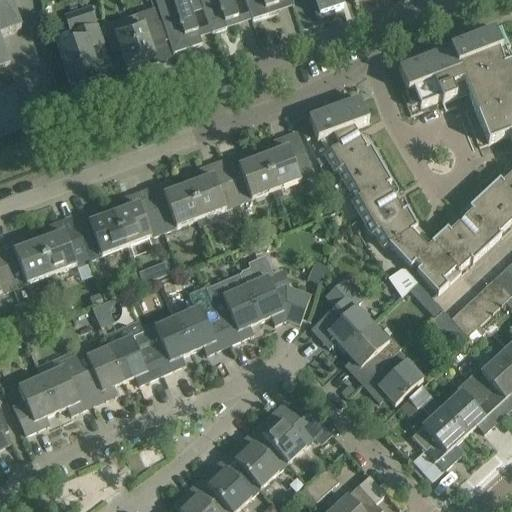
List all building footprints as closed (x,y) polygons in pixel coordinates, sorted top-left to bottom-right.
[(0,0),(0,73),(10,70),(0,44),(0,39),(21,32),(9,0),(0,0)] [(202,46),(189,5),(198,2),(197,0),(163,0),(155,3),(162,24),(168,43),(173,56),(202,46)] [(238,20),(231,0),(197,0),(198,2),(200,2),(211,37),(212,36),(212,35),(227,30),(225,24),(238,20)] [(276,0),(243,0),(252,23),(253,23),(252,22),(268,16),(266,11),(279,6),(276,0)] [(314,0),(315,2),(312,4),(318,21),(331,16),(330,13),(341,10),(337,0),(314,0)] [(57,50),(64,71),(71,90),(99,80),(90,51),(103,46),(91,10),(64,19),(73,45),(57,50)] [(168,43),(162,24),(159,25),(154,11),(137,16),(137,17),(100,30),(104,42),(107,41),(112,55),(120,53),(126,71),(155,61),(151,49),(165,44),(168,43)] [(511,144),(511,66),(504,69),(498,55),(510,50),(500,32),(450,52),(451,55),(441,59),(439,56),(399,71),(408,94),(413,92),(421,110),(441,102),(443,106),(469,96),(488,147),(510,138),(511,144)] [(325,156),(326,158),(358,139),(353,130),(369,125),(360,101),(309,120),(317,143),(323,141),(330,153),(325,156)] [(263,160),(279,201),(284,199),(281,192),(314,180),(297,135),(273,144),(277,155),(263,160)] [(411,270),(415,266),(422,246),(411,234),(417,231),(404,207),(400,210),(390,193),(394,190),(367,145),(363,147),(358,139),(326,158),(335,175),(338,173),(355,201),(352,203),(372,236),(374,235),(383,250),(389,247),(411,270)] [(222,164),(239,208),(272,195),(274,202),(279,201),(263,160),(250,165),(246,155),(222,164)] [(189,188),(204,229),(209,227),(206,220),(239,208),(222,164),(198,173),(202,183),(189,188)] [(422,246),(415,266),(420,271),(417,274),(439,298),(461,277),(458,274),(471,262),(473,265),(501,239),(499,236),(511,223),(511,176),(507,182),(504,179),(465,214),(468,218),(454,231),(451,228),(432,245),(429,242),(429,243),(422,246)] [(147,192),(164,236),(197,224),(199,231),(204,229),(189,188),(175,194),(171,183),(147,192)] [(114,216),(127,250),(164,236),(147,192),(123,201),(127,212),(114,216)] [(72,220),(90,264),(127,250),(114,216),(100,222),(96,211),(72,220)] [(39,245),(52,278),(90,264),(72,220),(48,229),(52,240),(39,245)] [(0,247),(0,254),(15,292),(52,278),(39,245),(25,250),(21,239),(0,247)] [(15,292),(0,254),(0,310),(5,309),(1,297),(15,292)] [(242,276),(240,277),(261,326),(271,322),(274,329),(287,323),(300,328),(307,310),(311,298),(290,290),(282,272),(273,276),(265,259),(248,266),(250,271),(241,274),(242,276)] [(511,266),(452,323),(452,324),(453,326),(466,340),(468,341),(505,306),(506,306),(510,301),(511,300),(511,266)] [(399,273),(385,282),(392,291),(408,278),(404,273),(399,273)] [(205,289),(204,290),(230,348),(253,338),(250,331),(261,326),(240,277),(206,292),(205,289)] [(161,284),(165,292),(175,287),(172,279),(161,284)] [(336,346),(344,354),(372,328),(355,311),(358,308),(339,286),(325,299),(336,310),(312,332),(330,352),(336,346)] [(417,287),(409,295),(434,321),(443,313),(417,287)] [(196,312),(177,320),(193,355),(203,351),(206,359),(230,348),(204,290),(189,296),(196,312)] [(100,296),(90,300),(93,309),(101,306),(103,305),(104,305),(100,296)] [(93,309),(91,310),(96,320),(107,315),(103,305),(101,306),(93,309)] [(452,323),(446,316),(436,325),(443,332),(452,324),(452,323)] [(45,317),(33,322),(37,331),(49,326),(45,317)] [(156,323),(141,329),(163,379),(185,369),(182,360),(193,355),(177,320),(158,328),(156,323)] [(109,350),(125,385),(135,381),(138,389),(163,379),(141,329),(140,330),(138,324),(104,339),(109,350)] [(466,340),(453,326),(447,332),(460,346),(466,340)] [(345,369),(362,387),(401,351),(392,341),(388,346),(372,328),(344,354),(352,363),(345,369)] [(511,347),(500,359),(511,372),(511,347)] [(86,354),(73,360),(95,409),(117,399),(114,390),(125,385),(109,350),(88,359),(86,354)] [(401,351),(362,387),(380,407),(387,400),(395,409),(422,384),(405,365),(407,363),(398,354),(402,351),(401,351)] [(484,400),(483,400),(502,421),(511,411),(511,372),(500,359),(483,373),(481,370),(468,382),(470,385),(484,400)] [(63,371),(42,380),(57,415),(67,411),(71,420),(95,409),(73,360),(60,365),(63,371)] [(57,415),(42,380),(18,391),(24,405),(13,411),(25,440),(50,429),(46,420),(57,415)] [(502,421),(483,400),(484,400),(470,385),(468,382),(455,394),(458,397),(440,413),(465,440),(476,429),(484,438),(502,421)] [(350,387),(342,394),(348,400),(356,393),(350,387)] [(402,410),(408,417),(414,411),(417,414),(431,401),(422,390),(402,410)] [(283,407),(256,432),(288,467),(315,442),(321,449),(332,439),(305,409),(294,418),(283,407)] [(0,453),(10,447),(4,436),(9,434),(0,410),(0,453)] [(440,413),(411,440),(424,454),(412,465),(431,486),(443,475),(462,457),(455,449),(465,440),(440,413)] [(256,432),(228,458),(261,492),(288,467),(256,432)] [(228,458),(201,483),(227,511),(239,511),(261,492),(228,458)] [(305,493),(317,506),(339,485),(327,472),(305,493)] [(378,511),(375,508),(386,497),(369,479),(333,511),(378,511)] [(227,511),(201,483),(173,509),(176,511),(227,511)]
